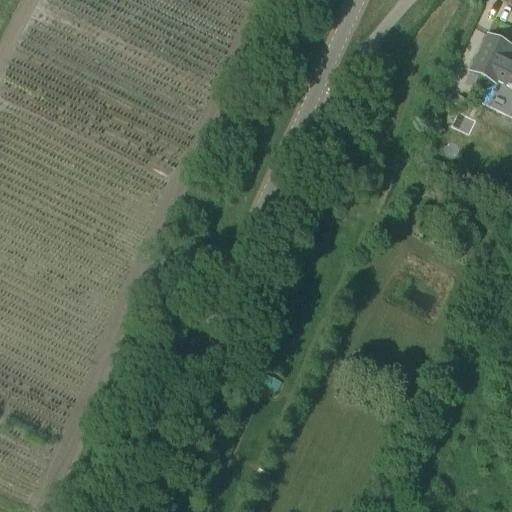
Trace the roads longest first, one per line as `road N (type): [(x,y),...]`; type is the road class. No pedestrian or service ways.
road 1 (tertiary): [(126,511),(310,105)]
road 2 (residential): [(310,105),(407,0)]
